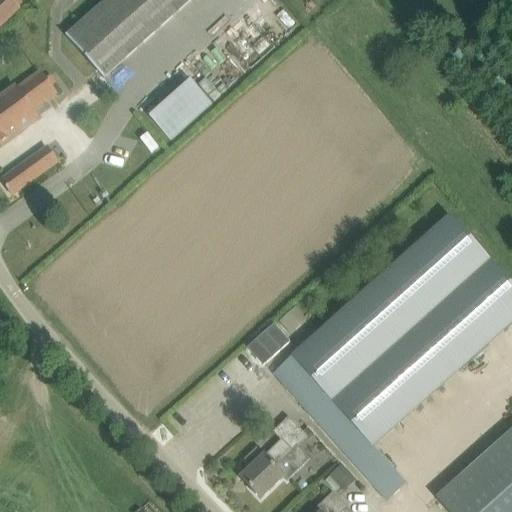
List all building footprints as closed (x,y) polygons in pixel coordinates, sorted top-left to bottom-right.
[(0,0),(0,29),(22,8),(14,0),(0,0)] [(105,0),(66,35),(105,79),(194,0),(105,0)] [(16,88),(0,99),(0,143),(37,116),(33,111),(59,94),(42,71),(17,89),(16,88)] [(146,117),(171,142),(211,103),(187,77),(146,117)] [(49,147),(18,169),(2,181),(13,196),(60,162),(49,147)] [(321,334),(406,423),(511,328),(511,285),(452,219),(321,334)] [(280,322),(292,335),(308,321),(296,308),(280,322)] [(248,349),(264,366),(291,343),(275,325),(248,349)] [(321,334),(275,374),(388,502),(407,485),(376,451),(406,423),(321,334)] [(448,511),(511,511),(511,431),(457,481),(437,499),(448,511)] [(252,468),(242,479),(261,500),(284,478),(288,482),(311,460),(297,445),(293,450),(282,438),(265,456),(257,448),(245,460),(252,468)] [(340,488),(344,493),(358,481),(344,465),(330,477),(331,477),(340,488)] [(351,511),(334,493),(316,510),(317,511),(351,511)]
